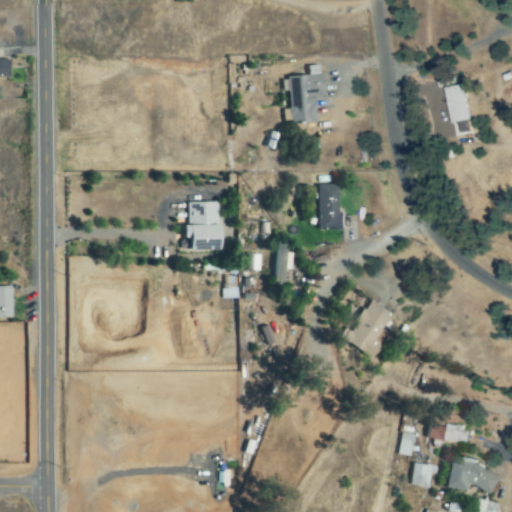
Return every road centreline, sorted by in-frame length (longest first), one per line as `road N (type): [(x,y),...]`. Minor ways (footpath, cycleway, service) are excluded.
road 1 (tertiary): [(47,511),(41,0)]
road 2 (residential): [(511,291),(477,280),(428,227),(409,190),(375,0)]
